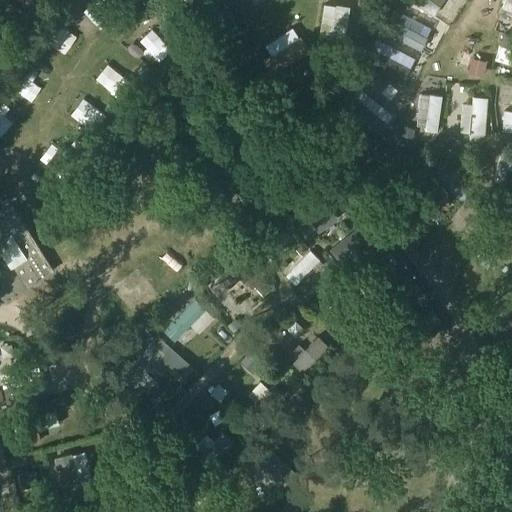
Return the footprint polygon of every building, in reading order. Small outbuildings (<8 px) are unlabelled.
[(182,0),(186,6),(180,10),(186,19),(194,14),(189,5),(197,1),(196,0),(182,0)] [(404,0),(428,16),(435,6),(426,0),(404,0)] [(511,0),(505,0),(503,7),(511,11),(511,0)] [(334,4),(334,7),(330,37),(329,39),(344,41),(349,7),(334,4)] [(92,26),(72,13),(58,33),(78,46),(92,26)] [(384,22),(378,33),(412,50),(417,39),(407,33),(412,24),(391,13),(386,23),(384,22)] [(214,21),(197,29),(201,38),(218,31),(214,21)] [(263,46),(270,56),(264,60),(272,73),(307,50),(299,37),(297,38),(290,28),(263,46)] [(497,34),(493,44),(503,48),(500,57),(511,60),(511,36),(497,32),(497,34)] [(215,33),(201,44),(226,75),(240,64),(215,33)] [(374,52),(369,63),(399,79),(404,68),(392,62),(398,51),(381,43),(376,53),(374,52)] [(146,57),(129,67),(138,81),(154,71),(146,57)] [(360,76),(351,69),(336,88),(344,96),(360,76)] [(414,110),(412,127),(421,128),(421,131),(432,132),(437,96),(425,94),(423,111),(414,110)] [(354,102),(347,111),(373,133),(381,124),(372,116),(379,109),(363,96),(357,104),(354,102)] [(479,115),(478,125),(469,125),(469,132),(468,137),(483,138),(486,97),(471,96),(471,104),(472,104),(471,115),(479,115)] [(399,134),(410,138),(413,130),(402,126),(399,134)] [(459,143),(449,137),(444,146),(454,152),(459,143)] [(511,154),(498,151),(490,181),(500,183),(504,169),(511,171),(511,165),(511,154)] [(447,193),(435,182),(430,190),(426,187),(406,210),(421,223),(447,193)] [(317,198),(291,216),(298,225),(311,215),(317,224),(329,216),(317,198)] [(52,271),(9,204),(0,209),(0,249),(24,288),(52,271)] [(343,257),(374,231),(365,220),(334,246),(343,257)] [(213,253),(223,238),(206,227),(196,243),(213,253)] [(301,256),(308,249),(301,242),(294,250),(301,256)] [(307,252),(283,277),(292,286),(309,268),(314,272),(321,265),(307,252)] [(385,255),(356,278),(364,288),(384,272),(387,276),(395,270),(392,267),(394,265),(385,255)] [(243,282),(249,276),(245,271),(250,266),(241,256),(209,286),(218,296),(238,277),(243,282)] [(494,299),(511,304),(511,280),(501,277),(494,299)] [(269,288),(261,280),(254,287),(262,296),(269,288)] [(390,291),(379,299),(404,333),(415,326),(400,305),(404,301),(395,289),(391,292),(390,291)] [(163,330),(173,340),(204,309),(194,299),(163,330)] [(511,341),(489,317),(487,314),(478,322),(506,353),(508,355),(511,350),(511,341)] [(226,326),(232,332),(240,325),(233,318),(226,326)] [(161,325),(155,320),(149,328),(155,333),(161,325)] [(295,333),(306,341),(314,330),(303,322),(295,333)] [(298,345),(291,352),(297,357),(291,362),(301,372),(326,347),(316,337),(303,350),(298,345)] [(151,344),(122,376),(134,386),(160,355),(162,353),(160,352),(151,344)] [(43,381),(5,389),(8,404),(46,397),(43,381)] [(72,404),(69,396),(56,400),(58,408),(72,404)] [(208,411),(214,403),(204,396),(198,404),(208,411)] [(58,442),(80,437),(73,408),(52,413),(58,442)] [(19,430),(20,435),(39,429),(36,415),(26,418),(28,428),(19,430)] [(202,455),(198,460),(208,470),(232,443),(221,434),(214,442),(202,455)] [(258,444),(246,457),(261,471),(257,475),(262,480),(266,476),(273,483),(285,471),(258,444)] [(74,455),(56,459),(69,505),(86,500),(74,455)] [(20,487),(36,484),(34,472),(18,475),(20,487)] [(223,477),(216,484),(225,492),(231,485),(223,477)]
